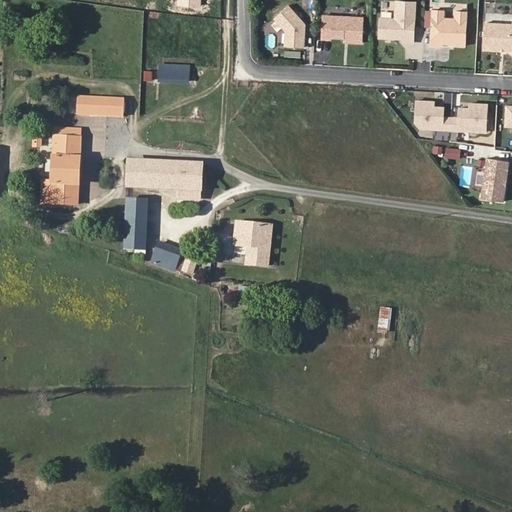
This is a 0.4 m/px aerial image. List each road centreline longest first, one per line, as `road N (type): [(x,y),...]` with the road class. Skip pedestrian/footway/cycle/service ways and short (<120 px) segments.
road 1 (residential): [(511,84),(252,69),(251,0)]
road 2 (residential): [(511,221),(257,183),(218,161)]
road 3 (track): [(218,161),(226,0)]
